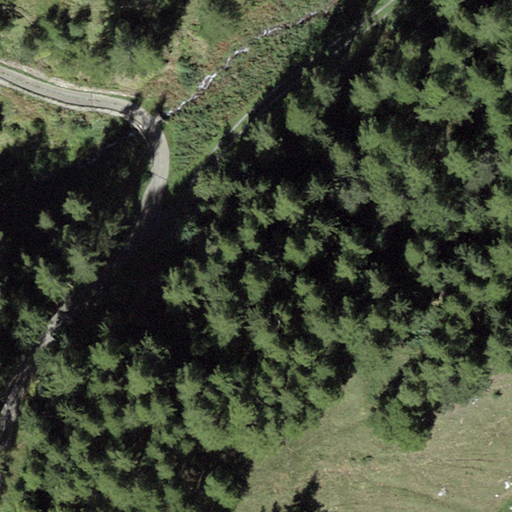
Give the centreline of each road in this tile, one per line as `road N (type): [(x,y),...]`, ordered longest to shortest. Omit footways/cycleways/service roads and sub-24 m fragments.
road 1 (track): [(0,440),(6,410),(57,316),(165,191),(160,146),(142,113),(0,73)]
road 2 (track): [(398,0),(165,191)]
